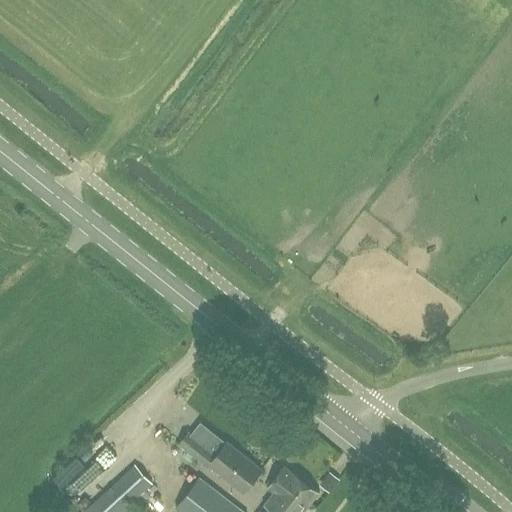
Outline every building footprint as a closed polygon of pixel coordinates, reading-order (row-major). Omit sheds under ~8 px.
[(244,491),(262,470),(228,442),(217,455),(189,432),(180,443),(209,466),(210,464),(244,491)] [(274,494),(272,497),(275,499),(278,496),(279,497),(286,502),(289,499),(298,506),(302,502),(308,507),(310,505),(320,492),(285,464),(266,488),(274,494)] [(136,465),(84,511),(120,511),(152,483),(136,465)] [(242,511),(199,478),(175,508),(180,511),(242,511)] [(275,499),(272,497),(264,506),(270,510),(268,511),(304,511),(308,507),(302,502),(298,506),(289,499),(286,502),(279,497),(278,496),(275,499)]
